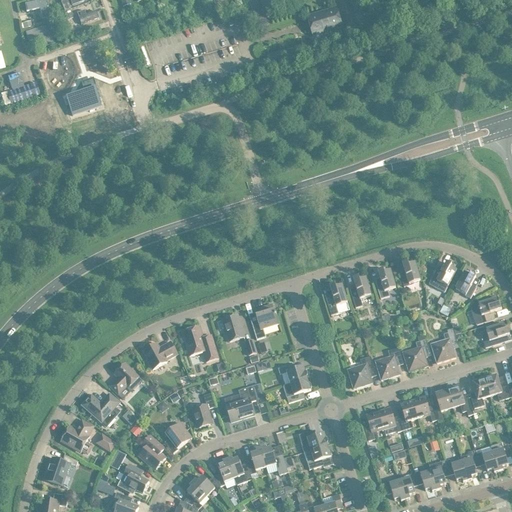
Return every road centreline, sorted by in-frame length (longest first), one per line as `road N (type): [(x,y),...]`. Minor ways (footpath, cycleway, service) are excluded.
road 1 (secondary): [(0,338),(35,300),(119,248),(363,167)]
road 2 (residential): [(293,281),(164,322),(106,357),(45,436),(23,511)]
road 3 (residential): [(511,299),(478,259),(435,246),(293,281)]
road 4 (residential): [(155,511),(170,476),(195,456),(329,408)]
road 5 (residential): [(329,408),(511,352)]
road 6 (secondary): [(505,114),(363,167)]
road 7 (secondary): [(363,167),(500,134)]
road 8 (residential): [(329,408),(293,281)]
